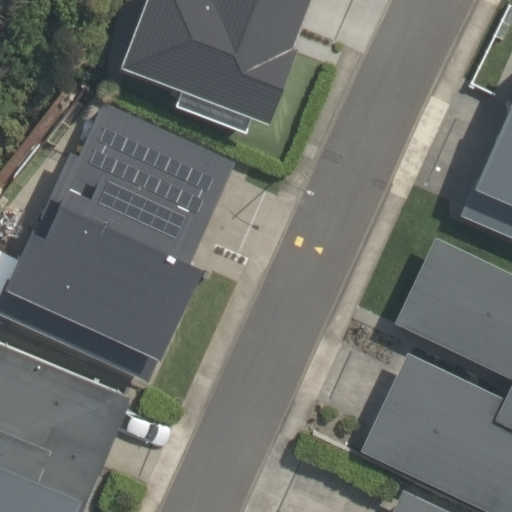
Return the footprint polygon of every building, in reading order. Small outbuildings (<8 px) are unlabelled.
[(268,111),(297,35),(293,33),(305,0),(140,0),(119,54),(181,79),(174,97),(245,124),(252,105),(268,111)] [(511,79),(459,207),(511,230),(511,79)] [(0,307),(147,374),(201,253),(193,249),(235,155),(102,94),(77,148),(69,144),(35,219),(30,217),(0,284),(0,307)] [(511,511),(511,266),(436,231),(395,316),(511,371),(511,384),(505,399),(408,352),(363,445),(503,511),(511,511)] [(79,511),(80,511),(130,391),(0,336),(0,511),(68,511),(70,509),(79,511)] [(463,511),(404,486),(392,511),(463,511)]
